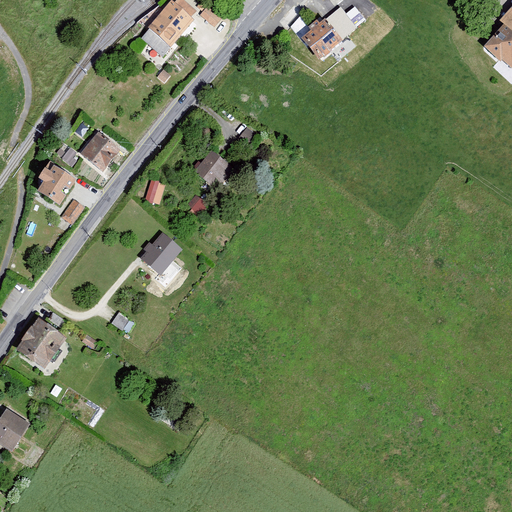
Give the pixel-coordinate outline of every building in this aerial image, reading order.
[(195,20),(201,13),(184,0),(180,0),(177,4),(175,2),(151,30),(152,31),(144,41),(166,60),(198,23),(195,20)] [(210,8),(203,17),(217,29),(225,20),(210,8)] [(293,9),(283,19),(294,29),(304,20),(293,9)] [(302,41),(320,62),(367,23),(355,9),(347,17),(340,9),(302,41)] [(508,28),(487,49),(505,65),(507,63),(511,67),(511,15),(504,24),(508,28)] [(260,136),(249,129),(241,141),(251,147),(260,136)] [(124,153),(96,134),(79,158),(107,177),(124,153)] [(58,155),(73,165),(80,154),(65,144),(58,155)] [(213,152),(196,174),(222,194),(239,172),(213,152)] [(69,172),(54,163),(42,183),(47,186),(40,196),(64,210),(81,183),(68,175),(69,172)] [(167,186),(155,180),(148,203),(162,207),(167,186)] [(202,200),(191,213),(200,221),(211,207),(202,200)] [(87,209),(78,201),(65,220),(74,226),(87,209)] [(162,233),(140,260),(161,278),(183,251),(162,233)] [(132,321),(121,313),(113,325),(124,332),(132,321)] [(69,322),(56,314),(51,321),(64,330),(69,322)] [(42,322),(20,354),(48,373),(70,341),(42,322)] [(101,343),(89,336),(85,344),(96,351),(101,343)] [(34,424),(8,409),(0,422),(0,446),(15,455),(34,424)]
